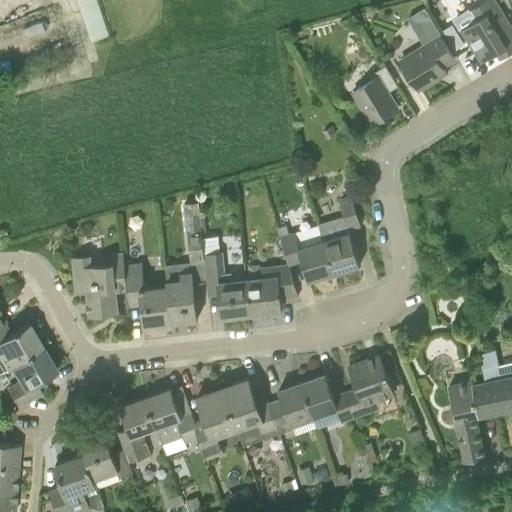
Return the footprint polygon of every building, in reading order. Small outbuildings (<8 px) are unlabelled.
[(95,0),(82,0),(96,40),(107,36),(95,0)] [(484,0),(455,18),(482,61),(501,49),(505,56),(511,51),(511,25),(496,0),(484,0)] [(458,34),(448,40),(454,50),(464,44),(458,34)] [(418,88),(446,71),(443,65),(455,57),(441,35),(400,60),(418,88)] [(354,90),(374,122),(398,108),(388,91),(398,85),(386,64),(375,71),(378,75),(354,90)] [(361,224),(353,197),(339,201),(343,214),(316,222),(317,226),(320,225),(334,272),(360,264),(349,227),(361,224)] [(190,260),(204,259),(205,259),(203,239),(201,212),(186,213),(190,260)] [(308,279),(334,272),(320,225),(317,226),(281,237),(289,263),(302,259),(308,279)] [(205,259),(204,259),(208,291),(219,290),(223,315),(251,312),(247,278),(232,279),(232,273),(224,273),(221,250),(213,251),(212,238),(203,239),(205,259)] [(112,262),(92,265),(91,254),(71,256),(73,271),(75,271),(77,290),(87,289),(90,313),(118,310),(117,299),(116,288),(127,287),(128,287),(125,265),(124,265),(124,261),(123,251),(112,252),(112,262)] [(142,263),(125,265),(128,287),(127,287),(129,297),(140,296),(143,323),(171,320),(166,281),(165,281),(165,285),(145,287),(142,263)] [(247,278),(251,312),(272,310),(272,309),(271,309),(270,305),(282,304),(281,297),(298,295),(290,265),(258,268),(259,276),(247,278)] [(166,281),(171,320),(198,317),(193,271),(180,272),(181,279),(166,281)] [(0,357),(6,367),(42,345),(28,321),(2,336),(0,332),(0,357)] [(495,349),(490,350),(488,341),(482,343),(484,362),(482,362),(486,381),(474,384),(480,413),(511,405),(511,361),(499,364),(495,349)] [(57,369),(42,345),(6,367),(7,369),(12,366),(23,382),(8,391),(18,406),(42,392),(36,382),(57,369)] [(346,391),(354,415),(374,408),(371,399),(394,391),(381,353),(349,365),(357,387),(346,391)] [(342,420),(354,415),(346,391),(335,395),(327,373),(302,381),(314,417),(337,408),(342,420)] [(280,433),(269,402),(267,396),(257,399),(249,377),(223,386),(238,427),(257,420),(260,430),(261,430),(264,439),(280,433)] [(282,397),(269,402),(280,433),(281,434),(294,429),(292,425),(314,417),(302,381),(279,389),(282,397)] [(473,381),(449,386),(465,459),(484,455),(475,413),(480,413),(474,384),(473,381)] [(172,386),(146,395),(156,424),(156,425),(164,443),(184,436),(186,440),(199,436),(200,435),(195,421),(196,421),(193,412),(182,416),(172,386)] [(217,434),(238,427),(223,386),(198,395),(205,417),(196,421),(195,421),(200,435),(199,436),(207,459),(224,453),(221,444),(217,434)] [(142,430),(156,425),(156,424),(146,395),(120,404),(128,427),(118,430),(124,447),(129,461),(151,454),(142,430)] [(423,437),(419,428),(409,432),(413,442),(423,437)] [(129,462),(129,461),(124,447),(113,451),(106,432),(106,431),(105,431),(81,440),(86,453),(98,487),(123,479),(122,476),(133,472),(129,462)] [(0,464),(18,466),(19,443),(0,442),(0,464)] [(64,486),(51,490),(59,511),(80,511),(91,508),(90,506),(99,508),(104,506),(98,488),(98,487),(86,453),(56,463),(64,486)] [(18,466),(0,464),(0,488),(16,489),(18,466)] [(313,479),(308,466),(297,471),(302,483),(313,479)] [(281,483),(284,493),(295,490),(292,480),(281,483)] [(249,486),(237,490),(242,503),(254,498),(249,486)] [(0,488),(0,511),(10,511),(14,511),(16,489),(0,488)] [(198,501),(193,488),(181,493),(185,506),(198,501)] [(187,511),(183,501),(164,508),(165,511),(187,511)]
